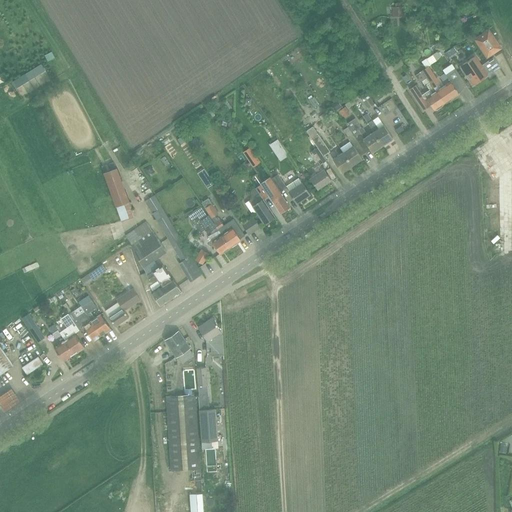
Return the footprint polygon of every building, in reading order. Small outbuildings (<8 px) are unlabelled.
[(392,17),(405,17),(404,6),(401,7),(400,3),(396,3),(396,7),(392,7),(393,12),(392,12),(392,17)] [(380,7),(380,18),(391,18),(391,7),(380,7)] [(489,31),(476,39),(487,57),(501,48),(489,31)] [(51,61),(57,58),(54,53),(48,56),(51,61)] [(422,55),(411,62),(415,68),(425,61),(422,55)] [(494,58),(486,63),(481,66),(475,57),(461,66),(467,75),(466,76),(469,80),(470,79),(474,84),(487,75),(486,73),(489,71),(490,72),(492,71),(493,73),(500,67),(494,58)] [(46,65),(16,81),(24,97),(54,81),(46,65)] [(456,90),(465,84),(455,69),(446,75),(451,81),(441,88),(438,84),(440,83),(429,66),(422,70),(423,71),(445,103),(455,97),(456,98),(457,97),(456,96),(459,94),(456,90)] [(445,103),(423,71),(418,74),(425,86),(427,85),(430,90),(422,95),(416,85),(410,89),(423,110),(430,106),(429,106),(431,105),(435,110),(445,103)] [(410,79),(407,74),(402,77),(405,82),(410,79)] [(372,94),(376,101),(384,96),(379,89),(372,94)] [(375,104),(365,91),(359,95),(368,109),(375,104)] [(355,104),(362,99),(359,95),(352,100),(355,104)] [(312,101),(317,109),(324,105),(319,97),(312,101)] [(342,106),(337,99),(332,102),(337,109),(342,106)] [(348,108),(355,104),(352,100),(346,104),(348,108)] [(331,120),(329,116),(322,120),(325,125),(331,120)] [(373,152),(383,145),(374,132),(364,138),(359,130),(362,128),(355,117),(346,123),(349,128),(360,144),(365,141),(373,152)] [(318,129),(325,125),(322,120),(315,125),(318,129)] [(373,120),(372,120),(368,123),(374,132),(383,145),(393,138),(384,125),(379,128),(373,120)] [(330,151),(313,127),(307,131),(318,147),(324,156),(330,151)] [(355,148),(360,144),(349,128),(345,131),(349,135),(347,137),(350,142),(341,148),(343,152),(352,166),(363,159),(355,148)] [(168,144),(173,141),(170,136),(165,139),(168,144)] [(278,148),(285,146),(283,139),(276,141),(278,148)] [(245,152),(257,167),(264,161),(253,147),(245,152)] [(331,180),(329,176),(324,169),(324,170),(321,165),(327,160),(324,156),(318,147),(312,151),(320,164),(313,169),(317,174),(311,178),(318,188),(331,180)] [(342,172),(352,166),(343,152),(333,159),(342,172)] [(135,217),(120,176),(117,167),(103,172),(122,222),(135,217)] [(213,185),(203,170),(198,174),(208,189),(213,185)] [(303,183),(299,178),(286,186),(278,174),(272,178),(281,192),(287,187),(290,192),(297,203),(310,194),(303,183)] [(270,177),(265,181),(261,184),(262,185),(257,189),(260,194),(264,200),(269,196),(281,213),(290,207),(270,177)] [(260,194),(253,198),(249,201),(245,203),(253,214),(256,212),(265,224),(275,217),(264,200),(260,194)] [(202,274),(171,222),(155,195),(145,201),(182,262),(179,264),(191,282),(202,274)] [(209,199),(202,204),(212,218),(215,223),(214,223),(231,247),(241,240),(240,238),(245,235),(237,223),(234,219),(224,225),(218,217),(217,218),(215,216),(219,214),(212,204),(209,199)] [(221,254),(231,247),(214,223),(209,215),(207,216),(200,205),(187,213),(199,231),(205,228),(206,229),(208,230),(210,228),(213,233),(208,236),(221,254)] [(253,217),(243,225),(249,234),(260,227),(253,217)] [(153,229),(152,230),(146,221),(126,235),(131,243),(143,267),(167,251),(153,229)] [(199,262),(208,264),(211,251),(202,249),(199,262)] [(217,258),(213,260),(218,269),(222,266),(217,258)] [(30,272),(43,267),(41,262),(28,268),(30,272)] [(81,279),(85,285),(107,270),(102,264),(81,279)] [(173,278),(171,278),(168,273),(165,275),(159,267),(147,275),(149,279),(155,275),(170,299),(182,291),(173,278)] [(160,305),(170,299),(155,275),(149,279),(147,275),(146,272),(140,275),(146,290),(151,288),(152,291),(151,292),(160,305)] [(141,299),(133,288),(116,299),(118,302),(105,311),(116,326),(129,317),(124,310),(141,299)] [(101,314),(95,318),(91,312),(97,308),(92,300),(82,307),(85,311),(101,336),(111,329),(101,314)] [(85,311),(77,317),(74,313),(70,316),(78,328),(79,329),(84,326),(93,341),(101,336),(85,311)] [(78,328),(70,316),(68,313),(61,318),(67,327),(60,332),(62,335),(65,340),(74,354),(85,347),(74,331),(78,328)] [(29,314),(23,319),(38,341),(44,337),(29,314)] [(222,335),(220,332),(222,331),(217,325),(218,324),(213,317),(198,327),(207,340),(207,345),(213,345),(213,355),(225,354),(223,334),(222,335)] [(58,330),(53,334),(57,339),(62,335),(60,332),(58,330)] [(179,331),(165,340),(176,356),(190,347),(179,331)] [(63,361),(74,354),(65,340),(54,347),(63,361)] [(0,345),(0,374),(13,365),(0,345)] [(184,363),(197,356),(193,350),(181,357),(184,363)] [(39,355),(38,356),(22,366),(28,375),(44,364),(39,355)] [(207,367),(206,367),(197,368),(198,386),(199,396),(201,396),(201,386),(208,385),(207,367)] [(12,388),(0,396),(0,404),(5,412),(21,401),(12,388)] [(194,395),(184,395),(167,396),(172,469),(189,468),(190,480),(201,479),(200,468),(199,468),(194,395)] [(209,397),(199,398),(200,410),(210,409),(209,397)] [(210,409),(200,410),(202,441),(218,440),(216,409),(210,409)] [(193,511),(207,511),(207,494),(194,494),(193,511)]
